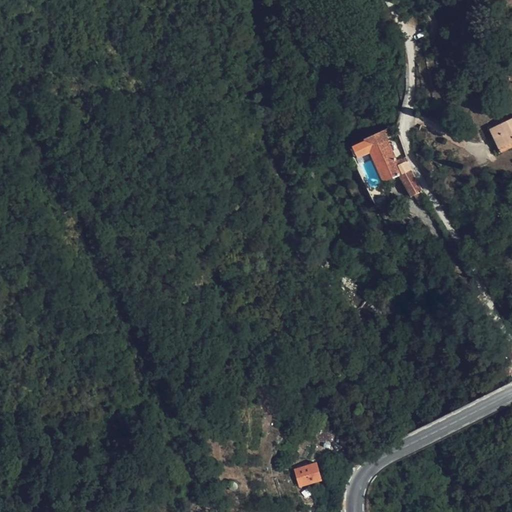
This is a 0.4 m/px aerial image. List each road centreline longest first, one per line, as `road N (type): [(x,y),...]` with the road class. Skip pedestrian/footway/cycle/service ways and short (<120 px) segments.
road 1 (residential): [(511,338),(408,139),(412,54),(388,0)]
road 2 (secondary): [(354,511),(365,470),(385,454),(511,391)]
